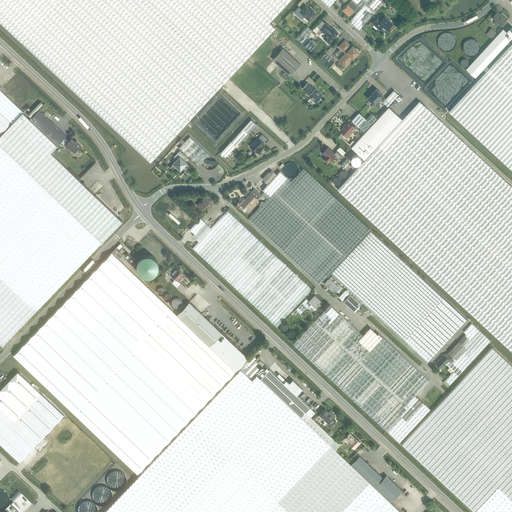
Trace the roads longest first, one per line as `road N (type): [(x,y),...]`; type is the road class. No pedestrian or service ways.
road 1 (tertiary): [(459,511),(140,208)]
road 2 (unclassified): [(433,373),(371,313),(356,321),(215,185)]
road 3 (tertiary): [(140,208),(86,120),(0,36)]
road 4 (unclassified): [(215,185),(306,138),(381,61)]
road 5 (tertiary): [(0,358),(140,208)]
road 6 (unclassified): [(511,183),(381,61)]
road 7 (unclassified): [(381,61),(415,29),(467,20),(495,0)]
